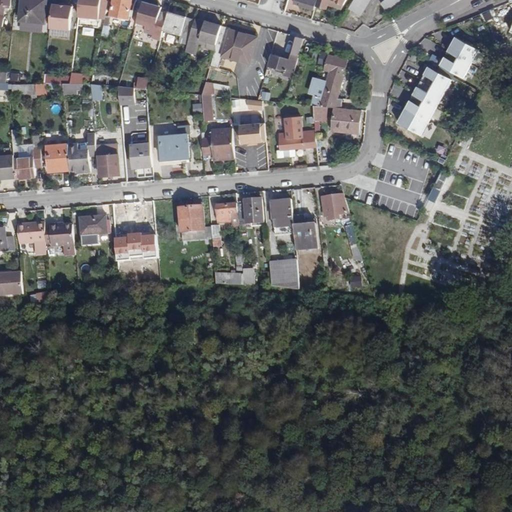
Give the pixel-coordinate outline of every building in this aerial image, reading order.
[(3,8),(9,8),(10,0),(0,0),(0,25),(2,25),(3,8)] [(22,0),(21,20),(44,23),(47,0),(22,0)] [(104,25),(105,17),(108,0),(81,0),(81,10),(100,12),(99,24),(104,25)] [(132,0),(114,0),(111,15),(128,18),(129,15),(133,15),(134,11),(131,10),(132,0)] [(295,0),(295,4),(312,9),(314,0),(295,0)] [(316,0),(315,6),(326,9),(327,5),(328,0),(343,5),(346,0),(316,0)] [(328,0),(327,5),(341,9),(343,5),(328,0)] [(353,0),(349,8),(359,15),(368,0),(353,0)] [(407,0),(386,0),(382,4),(390,15),(407,0)] [(155,4),(143,1),(138,21),(147,24),(145,31),(154,34),(153,37),(161,39),(163,31),(168,14),(161,12),(154,10),(155,4)] [(52,4),(50,27),(70,30),(73,5),(65,4),(65,5),(52,4)] [(168,14),(163,31),(181,35),(179,42),(187,44),(195,19),(169,12),(168,14)] [(195,19),(187,44),(185,52),(196,55),(199,45),(201,40),(207,42),(206,47),(215,49),(222,25),(206,21),(206,22),(195,19)] [(222,25),(215,49),(211,64),(219,66),(222,58),(231,60),(233,56),(241,59),(251,61),(257,38),(229,30),(230,28),(222,25)] [(477,49),(454,37),(439,64),(462,77),(477,49)] [(275,69),(284,71),(283,75),(289,77),(288,83),(291,85),(304,41),(297,39),(292,54),(291,53),(290,59),(273,54),(269,67),(275,69)] [(328,82),(321,80),(319,80),(314,83),(313,92),(314,95),(315,104),(315,106),(327,107),(334,107),(340,108),(341,100),(336,99),(348,59),(328,55),(324,71),(331,73),(329,77),(328,82)] [(451,80),(428,67),(398,121),(421,134),(451,80)] [(0,82),(7,83),(8,74),(8,72),(0,70),(0,82)] [(70,72),(70,83),(62,83),(62,94),(81,95),(82,72),(70,72)] [(52,82),(53,74),(44,73),(44,82),(52,82)] [(47,85),(62,86),(62,82),(69,82),(69,75),(54,75),(54,83),(47,83),(47,85)] [(36,83),(26,83),(27,98),(37,98),(36,83)] [(102,95),(101,83),(89,85),(91,97),(102,95)] [(211,94),(202,95),(204,120),(213,119),(211,94)] [(248,99),(249,108),(264,110),(263,100),(258,100),(248,99)] [(327,107),(315,106),(314,105),(315,119),(320,120),(326,120),(327,107)] [(340,108),(334,107),(333,131),(360,133),(361,110),(340,108)] [(281,150),(296,149),(318,147),(317,133),(316,130),(307,131),(306,116),(291,118),(292,133),(279,134),(281,150)] [(267,141),(265,123),(241,125),(242,143),(267,141)] [(233,128),(212,130),(213,137),(202,138),(203,153),(214,153),(215,160),(236,159),(233,128)] [(15,155),(16,177),(17,178),(34,176),(34,168),(34,163),(42,162),(41,147),(33,148),(33,157),(21,158),(18,132),(13,133),(15,155)] [(97,154),(96,141),(96,133),(89,134),(89,144),(89,150),(79,151),(69,152),(71,173),(92,171),(90,155),(97,154)] [(160,141),(162,160),(184,157),(190,157),(188,134),(160,136),(160,141)] [(96,141),(97,154),(97,155),(99,155),(101,177),(120,175),(119,154),(125,154),(124,142),(122,142),(121,140),(96,141)] [(145,167),(154,166),(152,143),(132,144),(134,167),(137,167),(145,167)] [(71,174),(71,173),(69,152),(69,144),(48,146),(50,171),(58,171),(59,175),(71,174)] [(0,178),(16,177),(15,155),(0,156),(0,178)] [(435,186),(442,189),(449,175),(442,171),(435,186)] [(340,218),(339,214),(350,213),(344,194),(337,195),(336,193),(331,193),(331,196),(323,197),(325,217),(329,216),(329,220),(340,218)] [(237,202),(237,203),(239,224),(264,222),(262,199),(237,202)] [(295,234),(293,213),(292,200),(272,202),(275,235),(295,234)] [(239,224),(237,203),(217,205),(219,222),(233,222),(234,226),(239,225),(239,224)] [(203,207),(180,209),(182,234),(205,231),(205,227),(203,207)] [(154,212),(126,214),(128,239),(150,236),(150,229),(156,228),(154,212)] [(304,213),(293,213),(295,234),(296,250),(319,248),(316,223),(305,224),(305,220),(304,213)] [(111,242),(109,220),(107,220),(106,216),(80,219),(81,236),(92,235),(92,238),(100,238),(100,243),(111,242)] [(18,225),(19,234),(20,244),(46,242),(45,229),(45,223),(18,225)] [(75,245),(73,225),(65,226),(59,227),(59,224),(50,225),(51,229),(52,243),(52,247),(75,245)] [(211,225),(211,226),(213,239),(221,238),(219,225),(211,225)] [(355,259),(365,260),(354,225),(345,228),(355,259)] [(205,227),(205,231),(182,234),(183,241),(213,239),(211,226),(205,227)] [(373,258),(365,260),(371,279),(375,277),(373,271),(376,270),(373,258)] [(300,289),(297,260),(270,262),(272,285),(300,289)] [(244,273),(244,281),(256,279),(254,266),(243,267),(244,273)] [(245,284),(244,281),(244,273),(236,273),(236,270),(231,270),(231,273),(215,273),(216,284),(245,284)] [(0,274),(0,295),(22,294),(21,273),(0,274)] [(169,276),(170,284),(185,282),(185,276),(169,276)] [(349,278),(350,289),(363,287),(361,276),(349,278)] [(42,293),(30,296),(32,303),(44,299),(42,293)]
